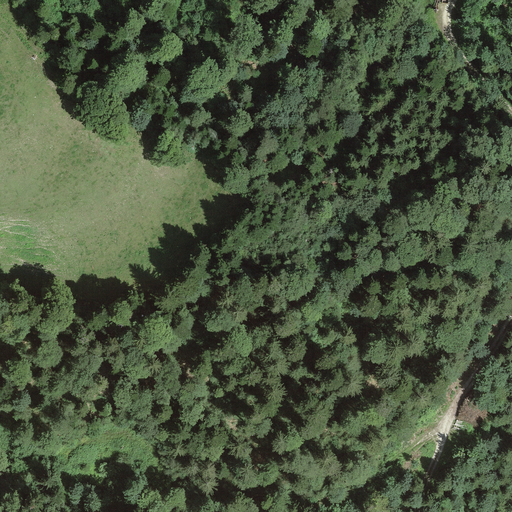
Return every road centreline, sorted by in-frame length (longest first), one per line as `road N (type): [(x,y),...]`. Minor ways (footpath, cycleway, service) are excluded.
road 1 (track): [(70,511),(64,461),(87,439),(113,432),(141,440),(175,489),(250,486),(335,500),(455,412)]
road 2 (track): [(511,316),(455,412),(418,511)]
road 3 (track): [(452,0),(449,35),(511,112)]
